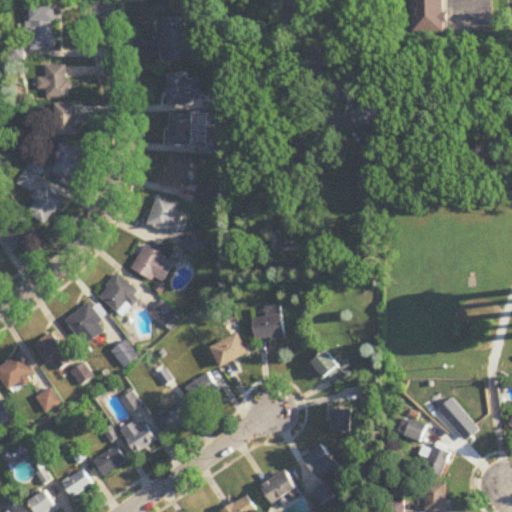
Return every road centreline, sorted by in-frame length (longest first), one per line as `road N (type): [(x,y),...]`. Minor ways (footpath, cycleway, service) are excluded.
road 1 (residential): [(0,309),(58,270),(112,197),(125,119),(102,0)]
road 2 (residential): [(130,511),(274,414)]
